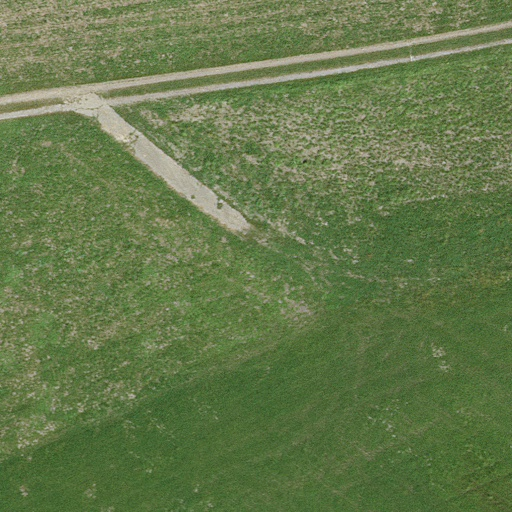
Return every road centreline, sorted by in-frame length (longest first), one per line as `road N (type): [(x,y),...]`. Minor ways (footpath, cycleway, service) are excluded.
road 1 (track): [(0,108),(511,30)]
road 2 (track): [(84,97),(258,238)]
